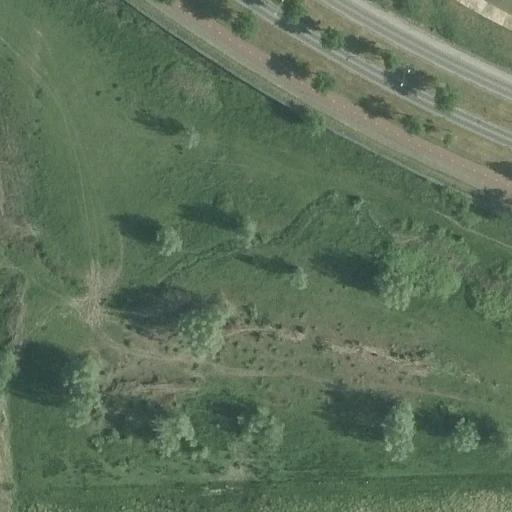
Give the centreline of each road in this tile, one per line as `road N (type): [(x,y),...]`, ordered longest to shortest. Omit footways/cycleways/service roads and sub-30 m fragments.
road 1 (primary): [(246,0),(432,111),(511,143)]
road 2 (primary): [(511,92),(332,0)]
